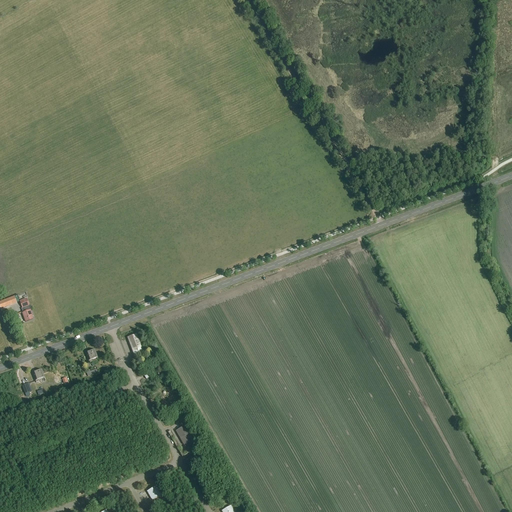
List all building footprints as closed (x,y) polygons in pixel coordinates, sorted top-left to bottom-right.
[(3,301),(0,302),(0,306),(1,309),(6,308),(17,303),(14,297),(3,301)] [(26,299),(20,302),(22,309),(25,308),(25,309),(22,311),(23,313),(26,322),(33,319),(32,316),(30,310),(29,309),(30,309),(29,308),(27,309),(26,307),(29,306),(26,299)] [(127,338),(134,356),(143,353),(137,334),(127,338)] [(93,360),(98,358),(95,350),(86,354),(89,363),(94,361),(93,360)] [(40,379),(45,378),(42,370),(33,373),(36,383),(41,381),(40,379)] [(115,391),(112,393),(114,396),(117,395),(118,396),(123,393),(120,388),(115,391)] [(176,431),(184,446),(193,440),(185,426),(176,431)] [(183,453),(171,431),(168,433),(182,457),(198,448),(197,445),(183,453)] [(147,492),(152,500),(161,495),(156,486),(147,492)]
